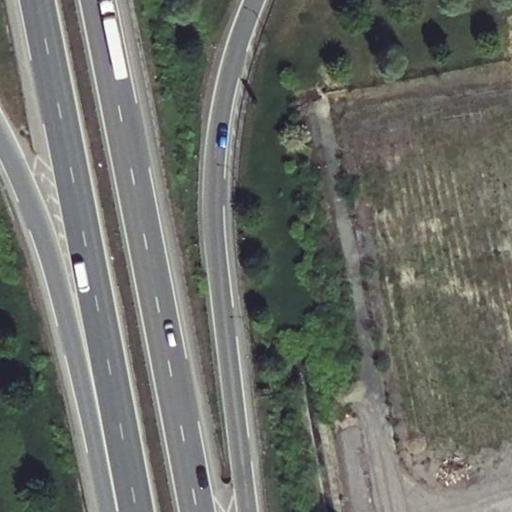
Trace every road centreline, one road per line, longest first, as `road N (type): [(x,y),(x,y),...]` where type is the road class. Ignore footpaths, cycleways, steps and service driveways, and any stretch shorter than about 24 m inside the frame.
road 1 (trunk): [(196,511),(97,0)]
road 2 (trunk): [(250,511),(215,199),(222,102),(253,0)]
road 3 (trunk): [(33,0),(134,503)]
road 4 (trunk): [(0,145),(61,281),(134,503)]
